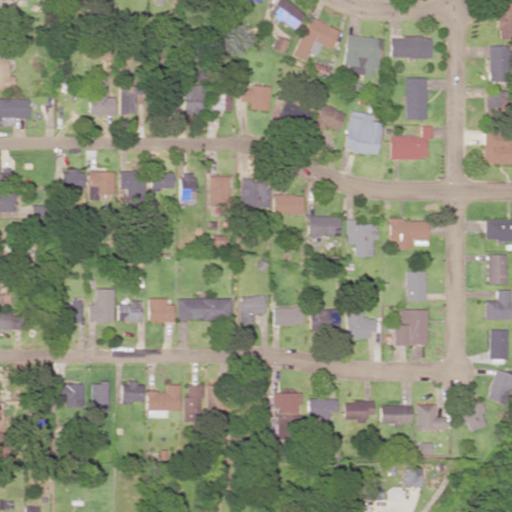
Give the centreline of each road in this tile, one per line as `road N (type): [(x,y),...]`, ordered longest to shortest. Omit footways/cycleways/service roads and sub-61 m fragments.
road 1 (residential): [(511,190),(346,183),(242,147),(0,144)]
road 2 (residential): [(338,0),(460,11),(454,372)]
road 3 (residential): [(454,372),(352,373),(244,353),(0,357)]
